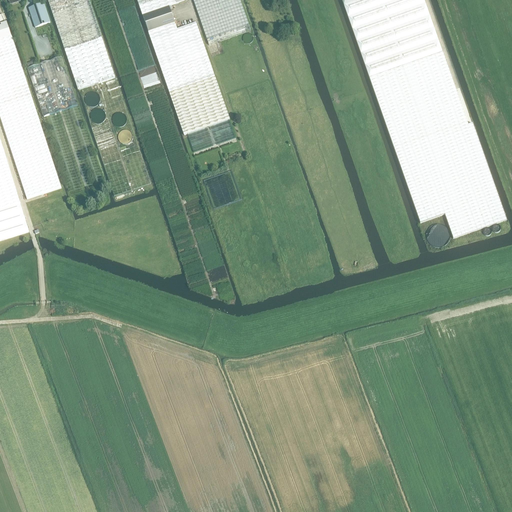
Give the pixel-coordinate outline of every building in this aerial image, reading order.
[(47,0),(78,91),(115,78),(88,0),(47,0)] [(136,0),(143,16),(148,32),(163,75),(169,93),(184,136),(187,134),(193,152),(235,138),(229,120),(230,120),(208,59),(196,23),(177,29),(175,23),(169,7),(186,0),(136,0)] [(192,0),(206,39),(209,45),(251,31),(249,25),(240,0),(192,0)] [(341,0),(395,153),(420,224),(445,215),(453,240),(502,223),(508,221),(474,126),(469,128),(442,53),(423,0),(341,0)] [(44,3),(29,8),(35,28),(50,23),(44,3)] [(0,116),(6,136),(23,188),(27,200),(62,188),(12,36),(11,36),(7,22),(1,24),(2,26),(0,26),(0,116)] [(78,106),(62,57),(50,61),(39,65),(27,69),(43,118),(44,117),(70,196),(104,184),(78,106)] [(101,100),(100,98),(100,97),(100,95),(99,94),(97,93),(96,92),(94,92),(93,92),(91,92),(90,92),(88,93),(87,94),(86,95),(85,96),(85,98),(85,99),(85,101),(85,102),(86,104),(87,105),(88,106),(90,107),(91,107),(92,107),(94,107),(96,107),(97,106),(98,105),(99,104),(100,103),(100,101),(101,100)] [(106,116),(106,115),(106,113),(105,112),(104,111),(103,110),(102,109),(100,108),(99,108),(97,108),(96,109),(94,110),(93,111),(92,112),(91,113),(91,115),(91,116),(91,118),(91,119),(92,121),(93,122),(94,123),(96,124),(97,124),(98,124),(100,124),(101,124),(103,123),(104,122),(105,121),(106,120),(106,118),(106,116)] [(128,120),(128,119),(127,117),(127,116),(126,115),(125,114),(123,113),(122,112),(120,112),(119,112),(117,113),(116,114),(115,115),(114,116),(113,117),(112,119),(112,120),(112,122),(113,123),(113,125),(114,126),(116,127),(117,128),(118,128),(120,128),(121,128),(123,128),(124,127),(126,126),(127,125),(127,124),(128,122),(128,120)] [(134,137),(134,136),(133,134),(133,133),(132,132),(131,131),(129,130),(127,129),(126,129),(125,129),(123,130),(122,131),(120,132),(119,133),(119,134),(118,136),(118,137),(118,139),(119,140),(119,142),(120,143),(122,144),(123,145),(124,145),(126,145),(127,145),(129,145),(130,144),(132,143),(133,142),(133,141),(134,139),(134,137)] [(0,241),(29,232),(20,205),(0,139),(0,241)] [(431,245),(447,244),(446,232),(444,233),(444,229),(433,229),(434,237),(431,237),(431,245)]
